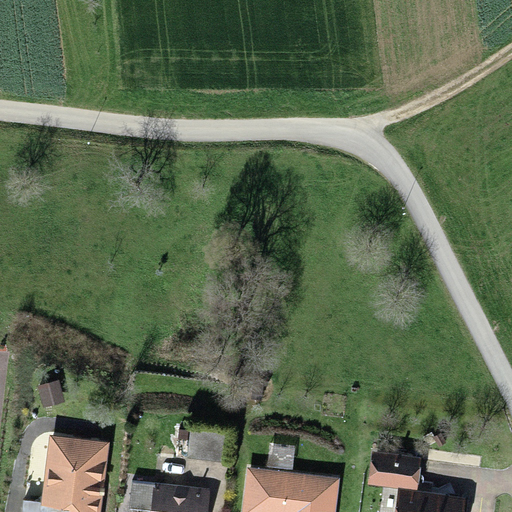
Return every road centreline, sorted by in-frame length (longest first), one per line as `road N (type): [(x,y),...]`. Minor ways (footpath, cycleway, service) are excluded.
road 1 (residential): [(0,113),(183,131),(356,132),(400,171),(511,401)]
road 2 (track): [(511,50),(356,132)]
